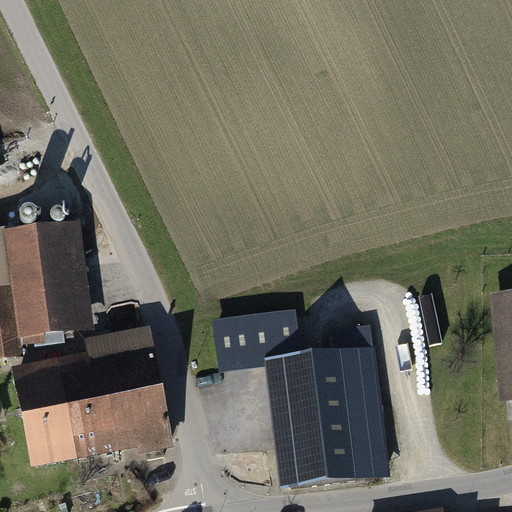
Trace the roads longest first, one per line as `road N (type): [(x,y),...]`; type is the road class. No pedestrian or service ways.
road 1 (tertiary): [(205,511),(159,311),(10,0)]
road 2 (tertiary): [(511,479),(276,511)]
